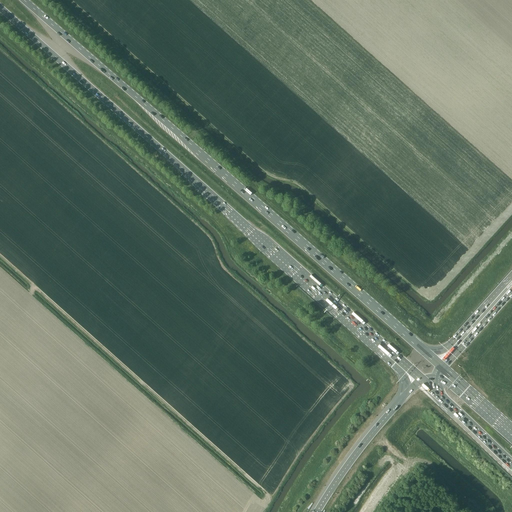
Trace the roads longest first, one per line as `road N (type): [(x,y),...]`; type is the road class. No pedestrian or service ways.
road 1 (primary): [(0,5),(420,378)]
road 2 (primary): [(439,364),(23,0)]
road 3 (motorway): [(420,378),(317,511)]
road 4 (primary): [(420,378),(511,464)]
